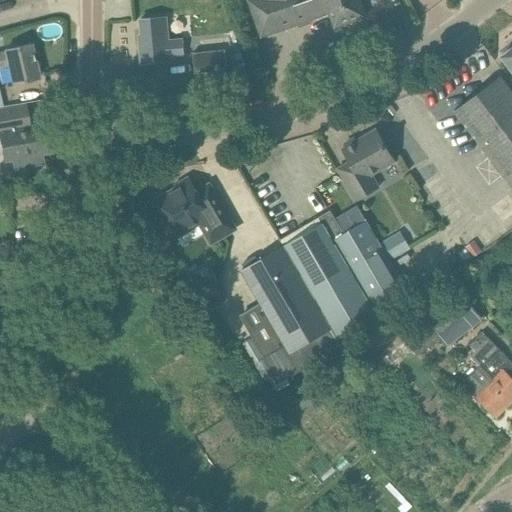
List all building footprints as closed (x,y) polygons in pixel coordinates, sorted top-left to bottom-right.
[(247,0),(261,37),(298,24),(299,27),(311,22),(310,20),(329,13),(335,28),(366,17),(359,0),(247,0)] [(168,41),(166,18),(141,20),(143,42),(139,42),(141,64),(170,61),(170,56),(183,55),(182,40),(168,41)] [(6,52),(0,53),(0,67),(9,66),(13,84),(38,78),(30,44),(5,50),(6,52)] [(511,45),(509,48),(509,52),(503,56),(511,69),(511,45)] [(225,50),(193,53),(195,73),(227,70),(225,50)] [(511,88),(501,75),(454,111),(511,188),(511,88)] [(224,77),(225,88),(237,86),(235,76),(224,77)] [(0,129),(12,127),(8,106),(3,107),(0,107),(0,129)] [(0,129),(0,139),(5,161),(55,152),(48,123),(13,130),(12,127),(0,129)] [(353,166),(340,174),(356,200),(379,187),(371,174),(394,161),(377,131),(343,150),(353,166)] [(178,189),(159,200),(169,217),(165,219),(175,237),(177,236),(182,243),(205,230),(212,242),(235,229),(210,186),(197,193),(191,184),(179,191),(178,189)] [(315,227),(283,246),(338,339),(407,290),(390,261),(381,245),(366,221),(343,234),(330,212),(319,218),(322,223),(315,227)] [(401,232),(381,245),(390,261),(410,247),(401,232)] [(482,251),(475,242),(466,248),(473,258),(482,251)] [(338,339),(283,246),(257,261),(255,257),(251,259),(246,261),(242,264),(245,268),(242,270),(261,303),(239,315),(279,383),(342,346),(338,339)] [(214,277),(200,285),(213,308),(228,299),(214,277)] [(480,308),(442,329),(449,341),(487,320),(480,308)] [(511,379),(509,376),(511,372),(511,362),(503,353),(482,333),(469,345),(475,351),(470,357),(479,366),(464,382),(497,415),(511,400),(511,379)] [(207,355),(203,358),(208,364),(211,362),(213,360),(208,355),(207,355)] [(234,395),(231,398),(238,405),(240,403),(244,399),(238,392),(234,395)] [(301,396),(296,400),(302,408),(307,405),(301,396)]
